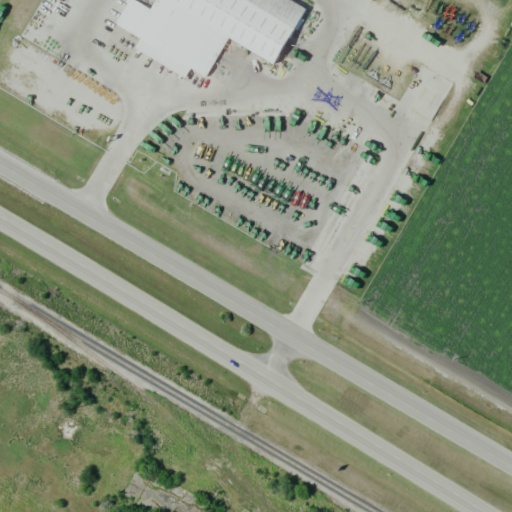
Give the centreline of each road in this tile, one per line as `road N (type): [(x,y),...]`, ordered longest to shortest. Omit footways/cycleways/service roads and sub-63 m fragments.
road 1 (trunk): [(511,457),(0,154)]
road 2 (trunk): [(0,218),(484,511)]
